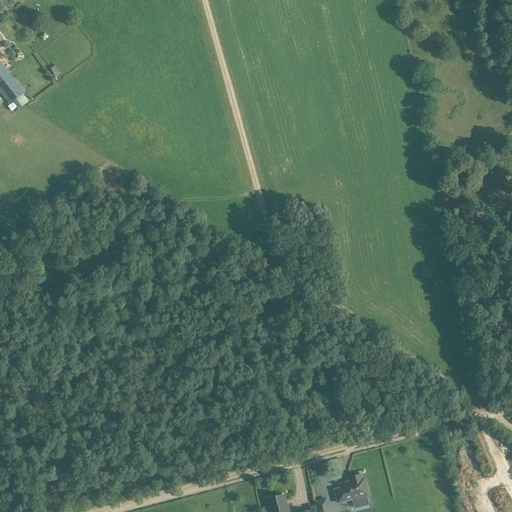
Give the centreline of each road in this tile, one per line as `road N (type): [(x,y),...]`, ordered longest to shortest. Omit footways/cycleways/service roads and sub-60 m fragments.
road 1 (track): [(484,410),(285,265),(204,0)]
road 2 (track): [(96,511),(484,410)]
